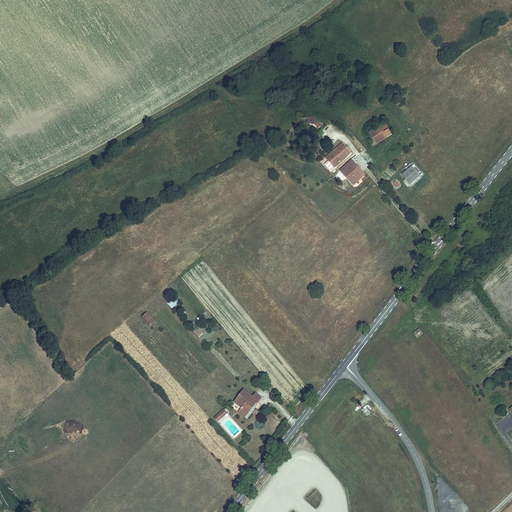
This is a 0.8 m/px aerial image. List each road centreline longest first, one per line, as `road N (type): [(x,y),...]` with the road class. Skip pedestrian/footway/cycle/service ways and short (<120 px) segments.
road 1 (secondary): [(511,150),(350,357)]
road 2 (secondary): [(339,371),(229,511)]
road 3 (tertiary): [(365,386),(410,446),(431,511)]
